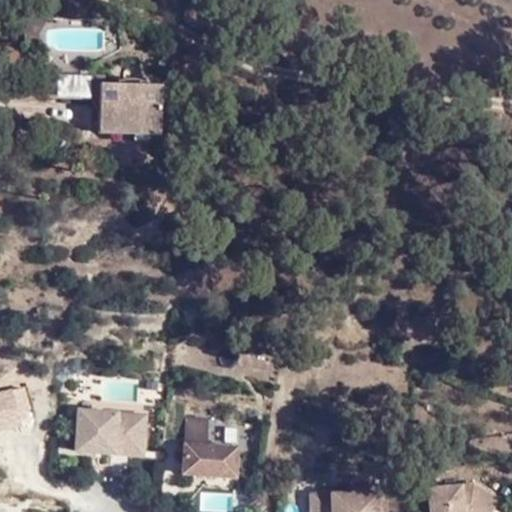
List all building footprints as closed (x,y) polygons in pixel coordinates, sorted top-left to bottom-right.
[(157,118),(158,88),(126,86),(124,92),(111,91),(111,85),(102,84),(100,75),(55,73),(40,95),(89,97),(97,117),(95,130),(98,134),(128,135),(130,131),(136,131),(139,132),(142,131),(145,129),(148,128),(151,126),(153,124),(155,121),(157,118)] [(79,411),(76,452),(144,457),(147,415),(79,411)] [(192,417),(188,473),(240,477),(242,447),(213,445),(214,418),(192,417)] [(511,511),(511,505),(481,486),(435,491),(437,511),(511,511)] [(410,511),(411,497),(381,495),(317,496),(318,511),(410,511)]
